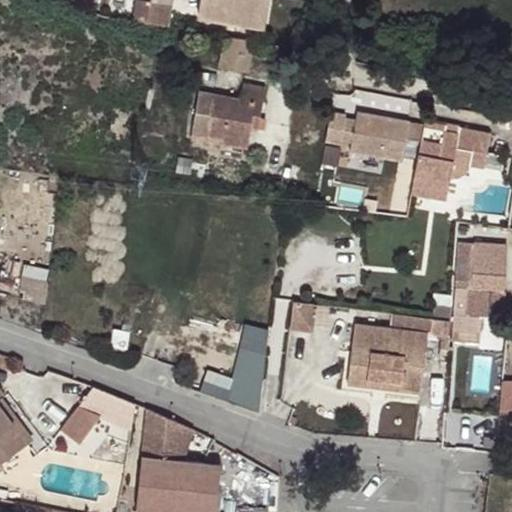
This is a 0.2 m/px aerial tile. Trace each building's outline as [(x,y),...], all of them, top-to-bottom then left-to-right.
[(144,25),(147,3),(133,0),(130,22),(139,24),(140,24),(144,25)] [(264,0),(198,0),(196,15),(260,27),(264,0)] [(165,28),(169,7),(147,3),(144,25),(165,28)] [(244,73),(250,42),(224,38),(218,69),(244,73)] [(249,119),(258,122),(262,90),(242,86),(239,99),(214,94),(207,138),(222,140),(245,144),(247,143),(250,129),(249,119)] [(337,94),(332,105),(352,114),(357,103),(337,94)] [(344,113),(330,110),(323,143),(339,146),(344,113)] [(349,154),(382,160),(400,164),(408,121),(356,111),(349,154)] [(256,130),(258,122),(249,119),(250,129),(256,130)] [(443,127),(423,122),(410,193),(445,200),(448,178),(455,176),(464,171),(468,164),(482,168),(488,135),(458,130),(455,137),(443,134),(443,127)] [(458,130),(443,127),(443,134),(455,137),(458,130)] [(245,144),(222,140),(219,157),(241,161),(245,144)] [(379,172),(382,160),(349,154),(347,165),(379,172)] [(499,305),(503,247),(472,244),(469,303),(499,305)] [(21,294),(45,299),(50,276),(25,272),(21,294)] [(288,329),(309,331),(312,305),(291,302),(288,329)] [(432,309),(431,319),(447,321),(448,311),(432,309)] [(447,321),(431,319),(429,333),(446,335),(447,321)] [(398,384),(397,389),(419,393),(426,334),(353,325),(346,383),(366,385),(367,380),(398,384)] [(201,393),(260,406),(271,352),(239,346),(233,374),(207,368),(201,393)] [(366,385),(397,389),(398,384),(367,380),(366,385)] [(94,388),(87,386),(78,410),(131,430),(134,406),(94,388)] [(511,409),(511,386),(499,386),(498,410),(511,409)] [(0,409),(0,399),(3,398),(5,396),(0,389),(0,461),(26,443),(0,409)] [(32,439),(3,398),(0,399),(0,409),(26,443),(32,439)] [(192,432),(146,411),(135,510),(136,511),(144,511),(215,511),(221,465),(183,461),(192,432)]
